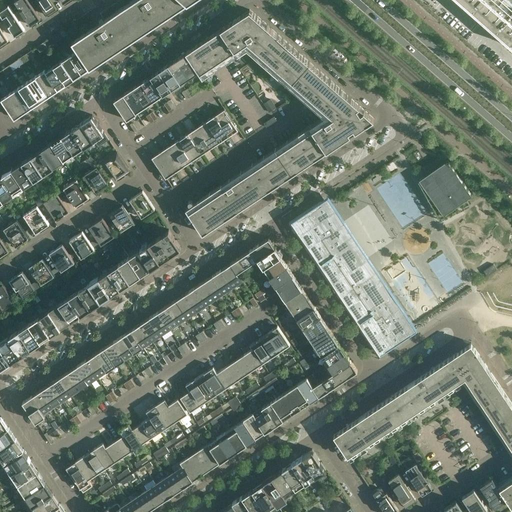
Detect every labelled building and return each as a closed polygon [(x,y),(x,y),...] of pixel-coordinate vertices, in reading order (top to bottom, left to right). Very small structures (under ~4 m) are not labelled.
[(41,19),(28,0),(16,0),(15,1),(31,25),(41,19)] [(57,8),(51,0),(36,0),(47,15),(57,8)] [(90,68),(192,0),(134,0),(103,21),(102,19),(99,21),(100,23),(72,42),(77,50),(90,68)] [(458,0),(459,0),(459,1),(460,1),(464,4),(463,4),(464,4),(463,5),(464,6),(464,5),(465,5),(468,8),(468,9),(469,10),(469,9),(469,10),(470,9),(473,12),(473,13),(473,14),(474,13),(474,14),(475,13),(478,16),(477,17),(478,17),(477,17),(478,18),(479,18),(479,17),(482,20),(482,21),(483,22),(484,22),(487,24),(487,25),(488,26),(489,26),(492,28),(491,29),(492,29),(491,30),(492,30),(493,30),(497,33),(496,33),(496,34),(497,34),(498,34),(501,37),(501,38),(502,39),(502,38),(503,38),(506,41),(506,42),(505,42),(506,43),(507,42),(511,46),(511,47),(511,48),(511,47),(511,0),(458,0)] [(25,30),(9,5),(0,10),(0,13),(15,36),(25,30)] [(203,77),(247,47),(267,25),(250,10),(186,52),(199,71),(203,77)] [(267,65),(287,42),(267,25),(247,47),(267,65)] [(0,45),(9,40),(0,27),(0,45)] [(288,84),(308,61),(287,42),(267,65),(288,84)] [(90,68),(77,50),(70,55),(82,74),(90,68)] [(199,71),(186,52),(177,58),(190,77),(199,71)] [(82,74),(70,55),(62,60),(74,79),(82,74)] [(246,62),(242,55),(237,57),(242,64),(246,62)] [(190,77),(177,58),(168,64),(181,83),(190,77)] [(74,79),(62,60),(54,65),(66,84),(74,79)] [(309,102),(329,79),(308,61),(288,84),(309,102)] [(181,83),(168,64),(159,70),(172,89),(181,83)] [(66,84),(54,65),(46,71),(59,89),(66,84)] [(59,89),(46,71),(45,69),(37,75),(50,95),(59,89)] [(172,89),(159,70),(151,76),(163,95),(172,89)] [(50,95),(37,75),(28,81),(41,101),(50,95)] [(163,95),(151,76),(142,82),(154,101),(163,95)] [(209,85),(204,78),(200,80),(205,87),(209,85)] [(203,233),(347,137),(333,117),(350,98),(329,79),(309,102),(325,116),(186,208),(203,233)] [(41,101),(28,81),(19,87),(32,107),(41,101)] [(154,101),(142,82),(133,88),(145,107),(154,101)] [(32,107),(19,87),(10,93),(24,113),(32,107)] [(145,107),(133,88),(124,94),(130,104),(136,112),(145,107)] [(24,113),(10,93),(1,98),(15,118),(24,113)] [(130,104),(124,94),(114,100),(121,110),(130,104)] [(270,110),(277,107),(272,98),(265,102),(270,110)] [(374,119),(350,98),(333,117),(347,137),(374,119)] [(137,113),(136,112),(130,104),(121,110),(127,120),(137,113)] [(232,119),(225,109),(215,115),(222,125),(232,119)] [(105,133),(92,115),(82,122),(94,140),(105,133)] [(222,125),(215,115),(206,121),(213,131),(222,125)] [(267,127),(277,120),(274,116),(264,123),(267,127)] [(239,130),(232,119),(222,125),(230,136),(239,130)] [(213,131),(206,121),(197,127),(204,137),(213,131)] [(94,140),(82,122),(72,128),(84,147),(94,140)] [(138,132),(132,123),(130,124),(136,133),(138,132)] [(230,136),(222,125),(213,131),(221,142),(230,136)] [(204,137),(197,127),(188,133),(195,143),(204,137)] [(84,147),(72,128),(62,135),(74,153),(84,147)] [(221,142),(213,131),(204,137),(212,148),(221,142)] [(195,143),(188,133),(179,139),(186,149),(195,143)] [(74,153),(62,135),(52,142),(64,160),(74,153)] [(212,148),(204,137),(195,143),(203,154),(212,148)] [(186,149),(179,139),(170,145),(177,155),(186,149)] [(64,160),(52,142),(42,148),(54,167),(64,160)] [(203,154),(195,143),(186,149),(194,160),(203,154)] [(177,155),(170,145),(161,151),(168,161),(177,155)] [(54,167),(42,148),(32,155),(44,173),(54,167)] [(194,160),(186,149),(177,155),(185,166),(194,160)] [(168,161),(161,151),(152,157),(159,168),(168,161)] [(130,170),(117,152),(104,161),(116,179),(130,170)] [(44,173),(32,155),(22,162),(34,180),(44,173)] [(185,166),(177,155),(168,161),(176,172),(185,166)] [(472,195),(447,160),(419,180),(444,215),(472,195)] [(176,172),(168,161),(159,168),(166,178),(176,172)] [(34,180),(22,162),(12,168),(24,187),(34,180)] [(109,184),(97,166),(84,175),(96,193),(109,184)] [(24,187),(12,168),(2,175),(14,193),(24,187)] [(14,193),(2,175),(0,176),(0,193),(4,200),(14,193)] [(89,197),(77,179),(64,188),(76,206),(89,197)] [(155,209),(143,190),(130,199),(142,218),(155,209)] [(69,211),(57,192),(44,201),(56,220),(69,211)] [(417,330),(328,196),(321,201),(289,222),(378,356),(410,335),(417,330)] [(135,222),(123,204),(119,206),(120,207),(121,208),(117,210),(117,209),(117,208),(109,213),(121,231),(135,222)] [(49,224),(37,206),(24,215),(36,233),(49,224)] [(115,236),(103,217),(102,217),(102,218),(97,221),(94,223),(89,226),(92,231),(93,232),(101,245),(115,236)] [(29,237),(17,219),(4,228),(16,246),(29,237)] [(181,248),(169,230),(149,243),(161,261),(181,248)] [(95,249),(83,231),(70,239),(70,240),(70,241),(81,258),(95,249)] [(0,256),(9,251),(0,236),(0,256)] [(275,247),(269,237),(260,244),(266,253),(275,247)] [(161,261),(149,243),(139,250),(151,268),(161,261)] [(62,271),(75,262),(63,244),(49,253),(62,271)] [(266,253),(260,244),(250,250),(256,260),(258,259),(266,253)] [(264,268),(282,257),(275,247),(266,253),(258,259),(264,268)] [(151,268),(139,250),(129,256),(141,275),(151,268)] [(256,260),(250,250),(240,256),(247,266),(256,260)] [(141,275),(129,256),(119,263),(131,281),(141,275)] [(247,266),(240,256),(231,263),(237,273),(247,266)] [(55,275),(43,257),(29,266),(41,284),(55,275)] [(270,278),(288,266),(282,257),(264,268),(270,278)] [(131,281),(119,263),(109,270),(121,288),(131,281)] [(243,280),(237,273),(231,263),(222,269),(234,286),(243,280)] [(276,287),(294,275),(288,266),(270,278),(276,287)] [(234,286),(222,269),(213,275),(225,292),(234,286)] [(121,288),(109,270),(99,276),(111,295),(121,288)] [(35,289),(23,271),(10,279),(17,290),(18,289),(23,297),(35,289)] [(225,292),(213,275),(204,281),(216,298),(225,292)] [(308,297),(294,275),(276,287),(281,294),(291,308),(308,297)] [(111,295),(99,276),(89,283),(101,301),(111,295)] [(216,298),(204,281),(195,287),(207,304),(216,298)] [(101,301),(89,283),(79,290),(91,308),(101,301)] [(15,302),(3,284),(0,285),(0,306),(3,310),(15,302)] [(207,304),(195,287),(186,293),(198,310),(207,304)] [(91,308),(79,290),(69,296),(81,315),(91,308)] [(271,302),(279,297),(275,292),(268,297),(271,302)] [(198,310),(186,293),(177,299),(189,316),(198,310)] [(81,315),(69,296),(59,303),(71,321),(81,315)] [(258,304),(253,297),(250,300),(255,306),(258,304)] [(297,318),(314,306),(308,297),(291,308),(297,318)] [(189,316),(177,299),(168,305),(180,322),(189,316)] [(71,321),(59,303),(49,310),(61,328),(71,321)] [(180,322),(168,305),(159,311),(171,328),(180,322)] [(303,327),(320,315),(314,306),(297,318),(303,327)] [(243,314),(239,307),(232,312),(236,318),(243,314)] [(61,328),(49,310),(39,316),(51,335),(61,328)] [(171,328),(159,311),(150,317),(162,334),(171,328)] [(309,336),(327,324),(320,315),(303,327),(309,336)] [(51,335),(39,316),(29,323),(41,341),(51,335)] [(162,334),(150,317),(141,323),(153,341),(162,334)] [(225,326),(221,319),(214,324),(218,330),(225,326)] [(41,341),(29,323),(19,330),(31,348),(41,341)] [(153,341),(141,323),(132,329),(144,347),(153,341)] [(315,345),(333,333),(327,324),(309,336),(315,345)] [(290,345),(278,326),(268,332),(281,351),(290,345)] [(144,347),(132,329),(123,335),(135,353),(144,347)] [(31,348),(19,330),(9,336),(21,355),(31,348)] [(207,338),(203,331),(196,335),(200,342),(207,338)] [(281,351),(268,332),(259,338),(272,357),(281,351)] [(321,354),(339,342),(333,333),(315,345),(321,354)] [(135,353),(123,335),(114,341),(126,359),(135,353)] [(21,355),(9,336),(0,342),(0,344),(11,361),(21,355)] [(272,357),(259,338),(250,344),(252,348),(253,348),(263,363),(272,357)] [(126,359),(114,341),(105,347),(116,365),(126,359)] [(327,363),(345,352),(339,342),(321,354),(327,363)] [(189,350),(185,343),(178,347),(182,354),(189,350)] [(511,403),(504,392),(471,343),(440,364),(453,385),(465,377),(511,447),(511,479),(499,488),(511,506),(511,403)] [(11,361),(0,344),(0,367),(1,368),(11,361)] [(116,365),(105,347),(96,353),(107,371),(116,365)] [(253,348),(252,348),(244,354),(254,369),(263,363),(253,348)] [(333,372),(342,367),(351,361),(345,352),(327,363),(333,372)] [(107,371),(96,353),(87,359),(98,377),(107,371)] [(254,369),(244,354),(235,360),(245,375),(254,369)] [(171,362),(167,355),(160,359),(164,366),(171,362)] [(98,377),(87,359),(78,365),(89,383),(98,377)] [(245,375),(235,360),(226,366),(236,381),(245,375)] [(358,371),(351,361),(342,367),(348,377),(358,371)] [(431,402),(436,399),(435,398),(448,389),(449,390),(454,387),(453,385),(440,364),(387,399),(401,420),(405,418),(406,419),(411,416),(410,414),(422,406),(423,408),(428,405),(427,403),(430,401),(431,402)] [(89,383),(78,365),(68,371),(80,389),(89,383)] [(218,393),(227,387),(217,372),(213,366),(204,373),(208,378),(218,393)] [(226,366),(217,372),(227,387),(236,381),(226,366)] [(153,374),(149,367),(142,371),(147,378),(153,374)] [(342,367),(333,372),(332,373),(339,383),(348,377),(342,367)] [(80,389),(68,371),(59,377),(71,395),(80,389)] [(218,393),(208,378),(204,373),(195,378),(199,384),(209,399),(218,393)] [(339,383),(332,373),(323,380),(329,390),(339,383)] [(71,395),(59,377),(50,383),(62,401),(71,395)] [(320,396),(313,386),(307,377),(298,383),(311,402),(320,396)] [(209,399),(199,384),(195,378),(186,384),(190,390),(200,405),(209,399)] [(135,386),(131,379),(124,383),(128,390),(135,386)] [(329,390),(323,380),(313,386),(320,396),(329,390)] [(62,401),(50,383),(41,389),(53,407),(62,401)] [(311,402),(298,383),(289,389),(301,408),(311,402)] [(53,407),(41,389),(32,395),(39,405),(44,413),(53,407)] [(301,408),(289,389),(280,396),(292,414),(301,408)] [(200,405),(190,390),(180,397),(190,411),(200,405)] [(117,398),(113,391),(106,396),(110,402),(117,398)] [(39,405),(32,395),(23,402),(29,411),(39,405)] [(292,414),(280,396),(270,402),(273,406),(283,420),(292,414)] [(179,419),(169,404),(165,398),(165,399),(156,405),(160,410),(170,425),(179,419)] [(188,413),(178,398),(169,404),(179,419),(188,413)] [(379,435),(392,426),(393,428),(401,422),(400,421),(401,420),(387,399),(334,435),(348,456),(352,453),(353,455),(358,451),(357,450),(367,443),(368,445),(373,442),(371,440),(375,437),(376,439),(381,436),(379,435)] [(99,410),(95,403),(88,407),(92,414),(99,410)] [(46,415),(44,413),(39,405),(29,411),(36,421),(46,415)] [(170,425),(160,410),(156,405),(146,411),(150,417),(151,416),(161,431),(170,425)] [(283,420),(273,406),(264,411),(274,426),(283,420)] [(274,426),(264,411),(256,417),(266,432),(274,426)] [(266,432),(256,417),(253,413),(244,419),(257,438),(266,432)] [(81,422),(77,415),(70,419),(74,426),(81,422)] [(0,433),(9,428),(1,417),(1,416),(0,416),(0,433)] [(161,431),(151,416),(150,417),(142,422),(152,437),(161,431)] [(257,438),(244,419),(235,425),(247,444),(257,438)] [(152,437),(142,422),(133,428),(143,443),(152,437)] [(145,447),(133,428),(129,423),(119,429),(123,435),(124,434),(134,449),(133,450),(136,453),(145,447)] [(247,444),(235,425),(226,431),(238,450),(247,444)] [(0,449),(16,439),(9,428),(0,433),(0,449)] [(238,450),(226,431),(217,437),(229,456),(238,450)] [(52,441),(47,432),(44,434),(50,443),(52,441)] [(134,449),(124,434),(123,435),(115,440),(125,455),(133,450),(134,449)] [(229,456),(217,437),(208,444),(220,462),(229,456)] [(0,457),(4,463),(24,450),(16,439),(0,449),(0,457)] [(125,455),(115,440),(106,446),(116,461),(125,455)] [(116,461),(106,446),(103,442),(94,448),(107,467),(116,461)] [(220,462),(208,444),(198,450),(211,468),(220,462)] [(107,467),(94,448),(85,454),(98,473),(107,467)] [(312,449),(302,456),(316,475),(326,469),(312,449)] [(11,474),(31,461),(28,457),(24,450),(4,463),(11,474)] [(211,468),(198,450),(189,456),(202,475),(211,468)] [(98,473),(85,454),(76,460),(84,472),(89,479),(98,473)] [(202,475),(189,456),(180,462),(183,466),(193,481),(202,475)] [(316,475),(302,456),(292,462),(306,482),(316,475)] [(84,472),(76,460),(66,467),(74,478),(84,472)] [(18,485),(38,472),(31,461),(11,474),(18,485)] [(306,482),(292,462),(282,469),(296,489),(306,482)] [(422,495),(432,488),(416,463),(406,470),(422,495)] [(193,481),(183,466),(174,472),(184,487),(193,481)] [(296,489),(282,469),(273,475),(286,495),(296,489)] [(26,496),(46,483),(38,472),(18,485),(26,496)] [(93,486),(89,479),(84,472),(74,478),(83,492),(93,486)] [(184,487),(174,472),(165,478),(175,492),(184,487)] [(406,506),(416,499),(399,474),(389,481),(406,506)] [(286,495),(273,475),(262,482),(276,502),(286,495)] [(492,477),(480,485),(494,505),(506,497),(492,477)] [(175,492),(165,478),(156,484),(166,498),(175,492)] [(276,502),(262,482),(252,489),(266,509),(276,502)] [(33,507),(53,494),(46,483),(26,496),(22,498),(30,509),(33,507)] [(166,498),(156,484),(147,490),(157,504),(166,498)] [(372,492),(385,511),(396,511),(399,510),(387,492),(385,493),(383,490),(381,488),(379,488),(377,488),(372,492)] [(252,489),(242,495),(253,511),(260,511),(266,509),(252,489)] [(474,489),(462,497),(472,511),(482,511),(488,509),(474,489)] [(157,504),(147,490),(138,496),(148,510),(157,504)] [(36,511),(48,511),(60,505),(53,494),(33,507),(36,511)] [(253,511),(242,495),(232,502),(238,511),(253,511)] [(145,511),(148,510),(138,496),(129,501),(136,511),(145,511)] [(136,511),(129,501),(121,507),(123,511),(136,511)] [(444,509),(446,511),(463,511),(456,501),(444,509)] [(238,511),(232,502),(222,509),(224,511),(238,511)]
